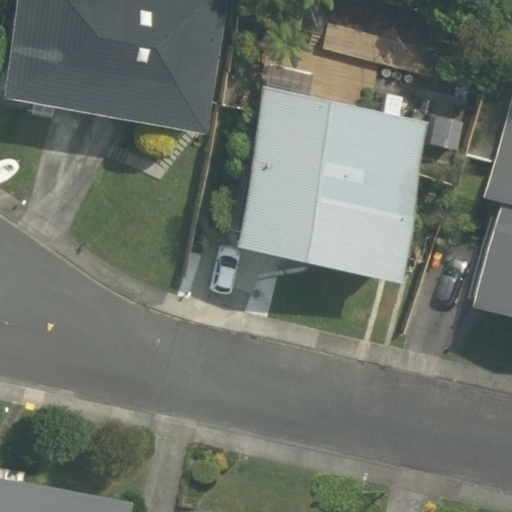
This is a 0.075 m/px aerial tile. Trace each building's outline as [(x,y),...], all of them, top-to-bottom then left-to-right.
[(217,0),(14,0),(0,110),(201,135),(217,0)] [(413,114),(257,88),(227,266),(383,292),(413,114)] [(511,307),(508,329),(511,329),(511,195),(491,303),(511,307)] [(114,511),(116,500),(0,481),(0,511),(114,511)] [(349,511),(201,483),(194,511),(349,511)]
